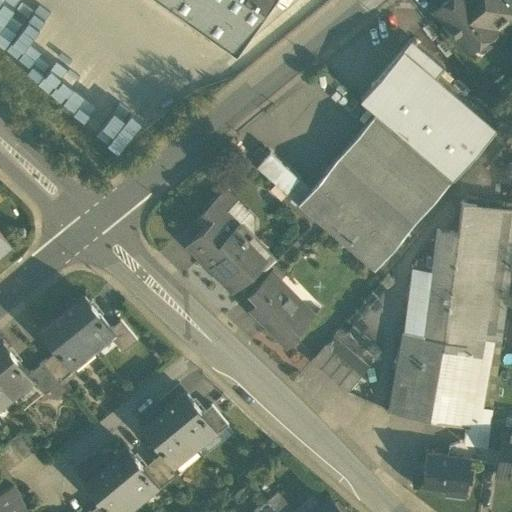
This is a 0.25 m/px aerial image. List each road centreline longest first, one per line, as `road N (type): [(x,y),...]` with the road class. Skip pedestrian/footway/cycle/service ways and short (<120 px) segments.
road 1 (tertiary): [(394,511),(98,232)]
road 2 (residential): [(380,0),(98,232)]
road 3 (unknown): [(119,0),(251,105)]
road 4 (tertiary): [(98,232),(0,139)]
road 5 (residential): [(98,232),(0,309)]
